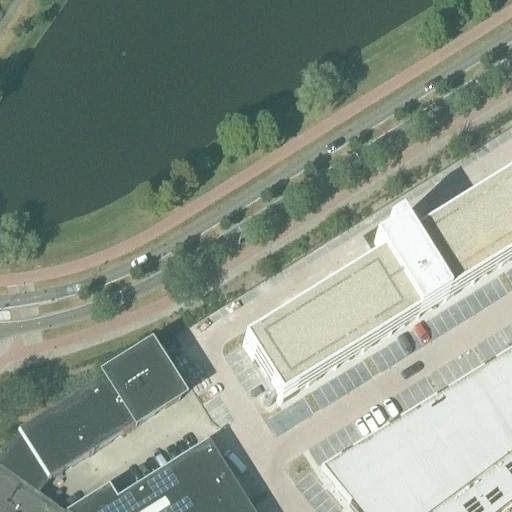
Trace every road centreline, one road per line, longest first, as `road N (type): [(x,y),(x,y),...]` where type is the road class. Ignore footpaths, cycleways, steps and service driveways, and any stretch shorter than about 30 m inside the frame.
road 1 (tertiary): [(511,35),(138,265),(73,291),(0,303)]
road 2 (tertiary): [(0,328),(39,326),(145,288),(511,63)]
road 3 (unclassified): [(290,511),(240,426),(258,412),(207,326),(511,144)]
road 4 (unknown): [(240,426),(225,444),(200,427),(171,429),(47,502)]
